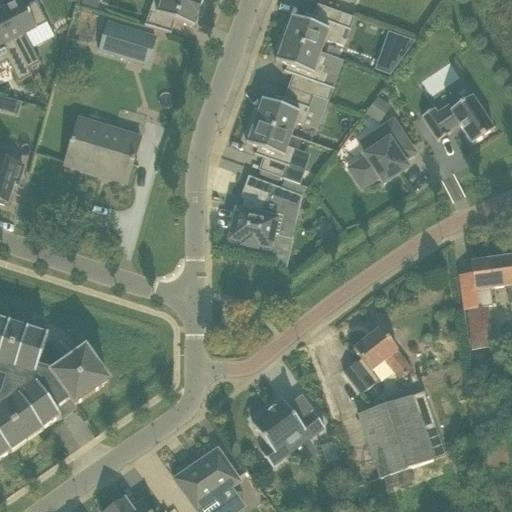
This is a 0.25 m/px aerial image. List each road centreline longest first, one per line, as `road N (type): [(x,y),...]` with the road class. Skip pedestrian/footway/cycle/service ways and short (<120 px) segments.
road 1 (residential): [(194,370),(256,365),(419,245),(511,199)]
road 2 (residential): [(195,297),(196,159),(251,0)]
road 3 (residential): [(46,511),(182,418),(194,370)]
road 4 (residential): [(195,297),(168,296),(0,242)]
